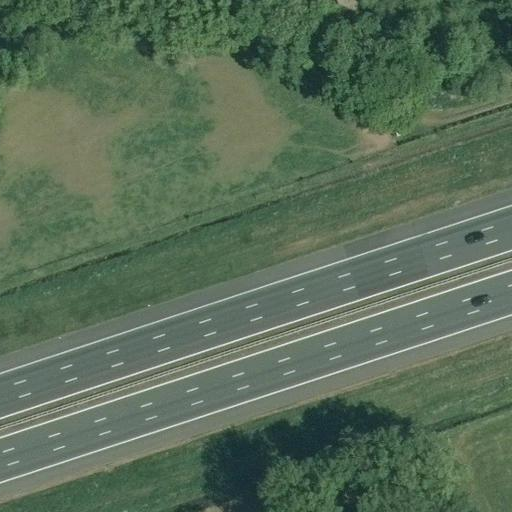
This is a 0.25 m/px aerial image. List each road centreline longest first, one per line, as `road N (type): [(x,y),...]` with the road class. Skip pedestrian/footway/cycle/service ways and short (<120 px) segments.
road 1 (track): [(511,96),(410,132),(309,56),(263,42),(0,20)]
road 2 (motorway): [(511,230),(0,399)]
road 3 (motorway): [(0,461),(511,292)]
